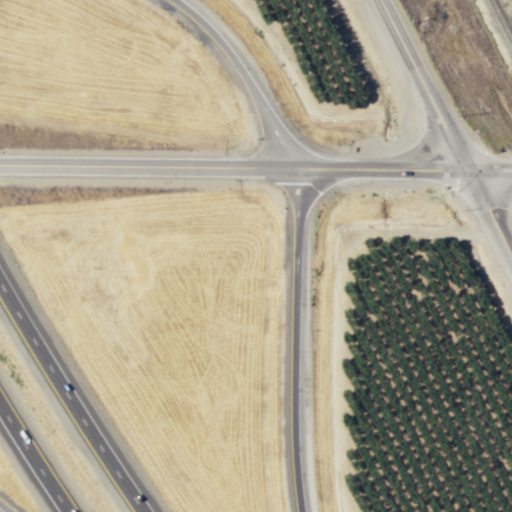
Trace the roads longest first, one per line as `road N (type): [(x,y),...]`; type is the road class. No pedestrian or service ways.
road 1 (secondary): [(468,170),(0,163)]
road 2 (motorway): [(303,511),(292,168)]
road 3 (motorway): [(150,511),(0,268)]
road 4 (motorway): [(292,168),(226,48),(175,0)]
road 5 (secondary): [(381,0),(468,170)]
road 6 (motorway): [(0,388),(75,511)]
